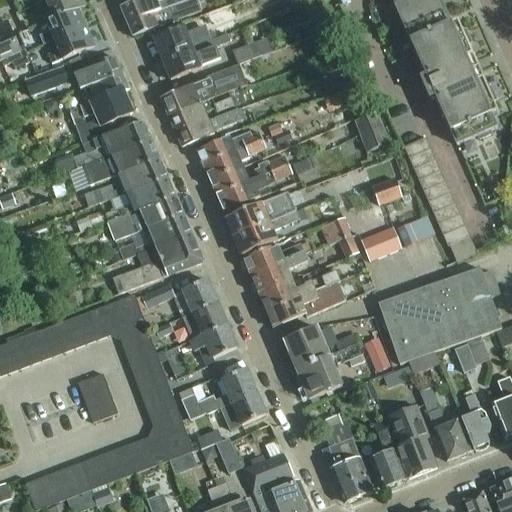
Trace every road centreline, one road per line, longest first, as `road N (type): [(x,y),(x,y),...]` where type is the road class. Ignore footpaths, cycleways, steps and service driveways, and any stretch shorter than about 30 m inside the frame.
road 1 (residential): [(106,0),(326,511)]
road 2 (residential): [(353,0),(389,87),(436,122),(488,241)]
road 3 (residential): [(386,511),(511,462)]
